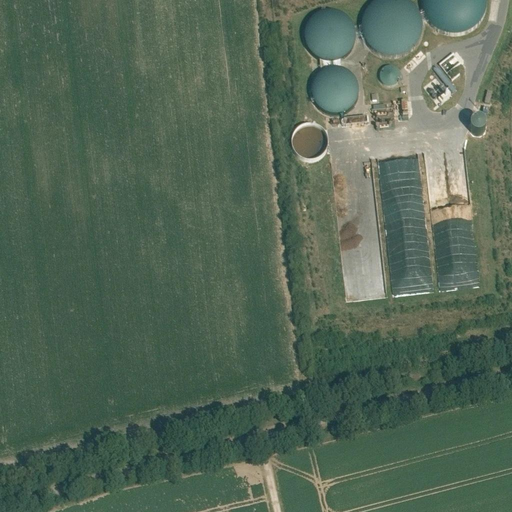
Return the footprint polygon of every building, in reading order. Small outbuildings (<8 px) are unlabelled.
[(405,20),(404,3),(396,0),(381,0),(367,1),(361,18),(361,22),(366,24),(365,29),(366,51),(384,58),(408,56),(418,28),(418,25),(405,20)] [(427,0),(432,13),(444,8),(440,0),(427,0)] [(344,29),(340,17),(324,13),(304,19),(301,35),(309,37),(311,41),(308,50),(311,59),(326,63),(345,56),(348,47),(345,39),(342,39),(344,29)] [(455,90),(444,74),(460,63),(453,52),(445,57),(439,49),(427,57),(429,60),(432,58),(438,68),(434,71),(440,80),(427,89),(436,102),(455,90)] [(383,89),(400,82),(394,65),(377,72),(383,89)] [(483,103),(489,104),(491,93),(485,92),(483,103)] [(343,96),(324,96),(324,102),(315,101),(314,114),(349,115),(350,99),(343,99),(343,96)] [(395,109),(386,109),(386,105),(371,106),(372,121),(386,120),(386,128),(395,128),(395,109)] [(485,134),(485,121),(465,122),(466,134),(485,134)] [(294,149),(305,164),(327,148),(309,125),(291,138),(297,146),(294,149)]
